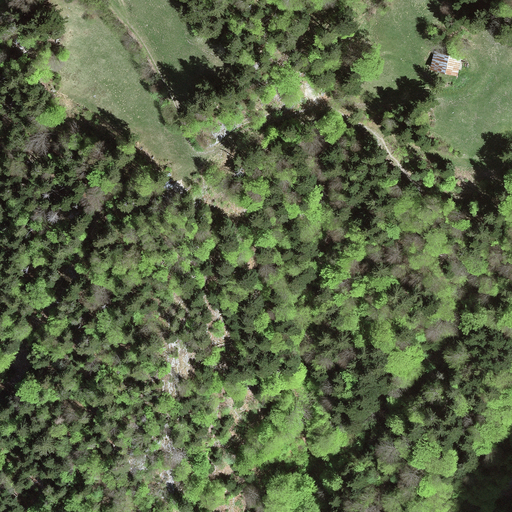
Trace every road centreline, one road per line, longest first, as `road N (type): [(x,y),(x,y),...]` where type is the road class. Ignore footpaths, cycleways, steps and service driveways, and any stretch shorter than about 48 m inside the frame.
road 1 (track): [(121,0),(195,146),(223,146),(324,104),(378,134)]
road 2 (track): [(324,104),(333,97),(370,105),(459,88)]
road 3 (track): [(378,134),(511,167)]
